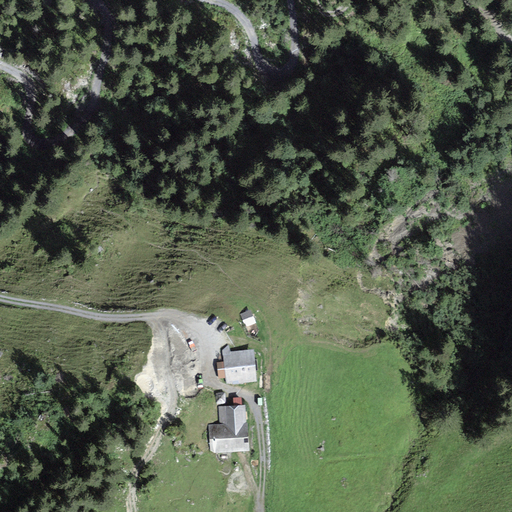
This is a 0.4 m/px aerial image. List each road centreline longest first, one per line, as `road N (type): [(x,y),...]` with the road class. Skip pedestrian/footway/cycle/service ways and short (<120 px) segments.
road 1 (track): [(255,398),(208,379),(202,340),(177,320),(106,317),(0,296)]
road 2 (track): [(0,62),(32,78),(27,140),(41,149),(58,139),(107,41),(105,8),(95,0)]
road 3 (track): [(133,511),(133,481),(174,396),(173,342),(154,316)]
road 4 (track): [(212,0),(241,18),(258,69),(277,81),(286,71),(287,0)]
